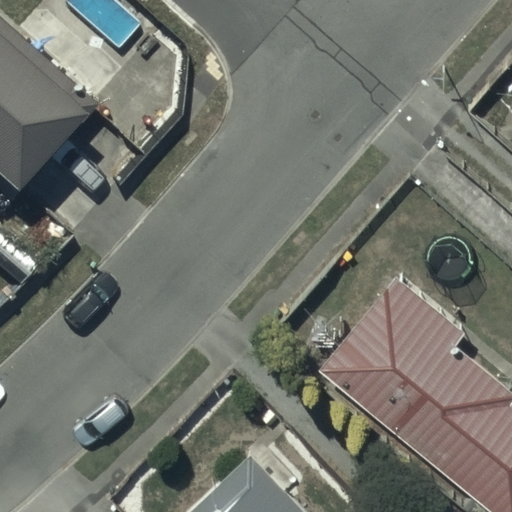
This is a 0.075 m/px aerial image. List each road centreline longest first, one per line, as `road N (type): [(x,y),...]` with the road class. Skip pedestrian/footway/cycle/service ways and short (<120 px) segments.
road 1 (residential): [(339,89),(99,353),(0,444)]
road 2 (residential): [(339,89),(237,0)]
